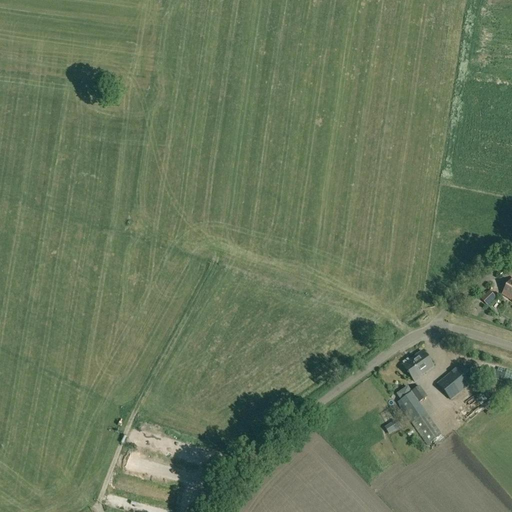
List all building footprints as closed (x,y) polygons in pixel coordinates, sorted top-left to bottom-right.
[(511,300),(511,280),(503,294),(511,300)] [(488,306),(497,297),(491,291),(482,300),(488,306)] [(421,377),(434,368),(422,351),(409,361),(408,359),(403,362),(404,364),(403,365),(416,383),(422,378),(421,377)] [(451,400),(475,381),(461,365),(438,384),(451,400)] [(420,386),(412,392),(401,400),(397,402),(427,445),(433,441),(436,446),(445,440),(419,403),(428,397),(420,386)] [(397,422),(390,425),(389,426),(392,432),(394,430),(400,428),(397,422)]
